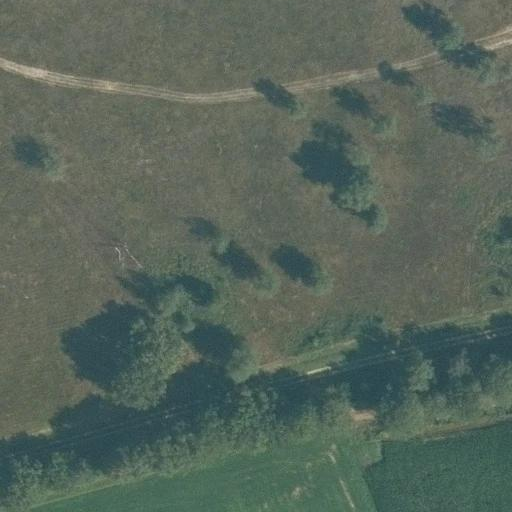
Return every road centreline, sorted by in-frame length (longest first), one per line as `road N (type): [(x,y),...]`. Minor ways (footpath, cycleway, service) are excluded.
road 1 (track): [(0,469),(511,332)]
road 2 (track): [(511,31),(387,72),(292,89),(173,81),(0,49)]
